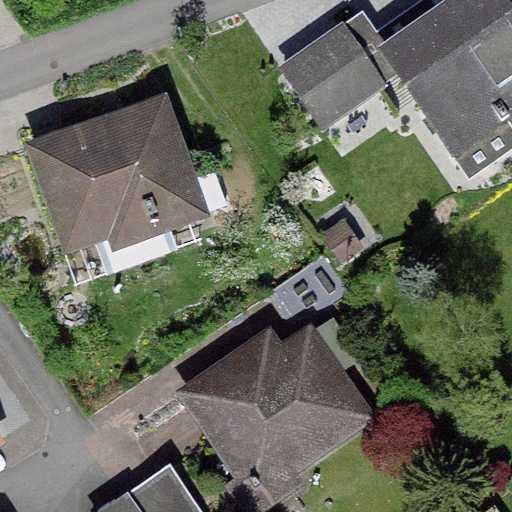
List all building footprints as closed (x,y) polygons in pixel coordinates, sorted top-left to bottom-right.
[(511,29),(491,0),(462,0),(379,58),(465,181),(511,148),(511,147),(500,131),(507,126),(505,122),(511,117),(511,29)] [(316,131),(377,89),(339,35),(279,77),(316,131)] [(196,218),(157,109),(30,155),(64,251),(110,235),(106,225),(138,214),(146,236),(196,218)] [(337,266),(355,254),(338,229),(320,241),(337,266)] [(235,389),(224,373),(183,401),(250,498),(359,422),(304,342),(235,389)]
